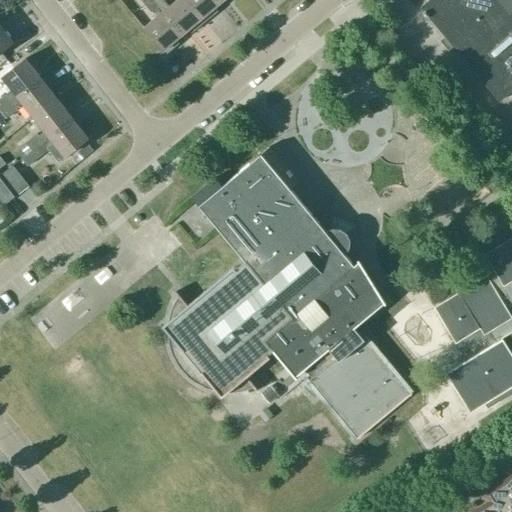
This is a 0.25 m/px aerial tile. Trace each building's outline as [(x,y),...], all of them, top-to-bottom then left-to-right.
[(176,39),(182,34),(154,0),(141,0),(151,11),(153,9),(157,15),(143,27),(155,41),(153,43),(163,56),(179,42),(176,39)] [(154,0),(182,34),(189,28),(192,32),(203,22),(184,0),(175,0),(168,6),(164,0),(163,0),(154,0)] [(184,0),(203,22),(218,10),(215,6),(220,2),(219,0),(184,0)] [(499,101),(511,90),(511,0),(427,0),(420,6),(424,11),(422,12),(426,17),(428,15),(445,37),(442,40),(447,47),(451,43),(499,101)] [(0,50),(12,41),(0,25),(0,50)] [(5,94),(0,97),(0,110),(41,78),(25,58),(1,77),(12,91),(7,96),(5,94)] [(439,76),(449,88),(458,80),(447,68),(439,76)] [(41,78),(0,110),(6,118),(17,109),(15,107),(21,102),(32,116),(56,97),(41,78)] [(36,133),(25,142),(31,149),(72,117),(56,97),(32,116),(44,131),(38,135),(36,133)] [(72,117),(31,149),(37,157),(48,149),(58,161),(64,156),(88,137),(72,117)] [(269,146),(222,185),(215,177),(191,196),(245,260),(235,268),(233,266),(187,304),(176,291),(174,292),(178,297),(174,303),(171,309),(168,320),(162,325),(168,332),(169,341),(171,349),(173,355),(176,361),(180,367),(187,375),(193,379),(199,384),(204,386),(210,388),(216,389),(221,396),(228,391),(229,391),(234,391),(240,390),(245,389),(253,387),(256,391),(258,389),(246,376),(269,356),(267,354),(273,350),(296,378),(297,377),(296,376),(300,372),(303,369),(307,374),(302,377),(303,378),(306,376),(356,437),(353,439),(354,440),(412,392),(414,390),(414,389),(413,390),(411,392),(360,331),(363,328),(362,327),(358,331),(354,327),(385,301),(344,253),(348,248),(349,240),(346,233),(356,225),(330,216),(332,228),(326,231),(290,187),(298,180),(269,146)] [(13,165),(3,172),(19,193),(28,185),(13,165)] [(38,194),(47,181),(39,176),(30,189),(38,194)] [(0,178),(0,198),(4,204),(14,196),(0,178)] [(511,237),(485,254),(494,270),(434,307),(465,357),(444,370),(467,408),(482,399),(486,406),(511,389),(511,385),(510,382),(511,380),(511,237)] [(261,393),(269,403),(279,395),(270,385),(261,393)] [(511,511),(511,436),(484,454),(493,468),(509,458),(511,463),(511,477),(488,493),(494,502),(489,505),(476,511),(511,511)]
